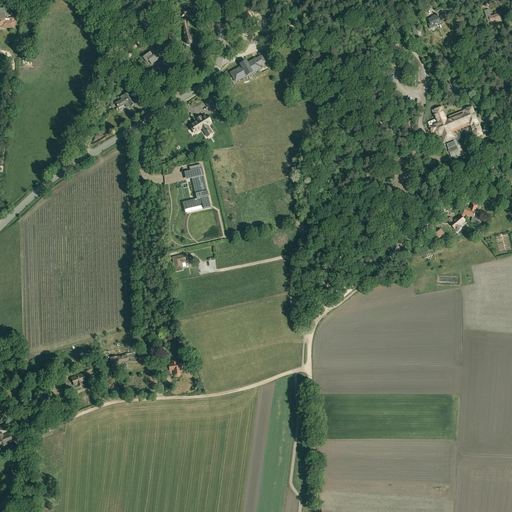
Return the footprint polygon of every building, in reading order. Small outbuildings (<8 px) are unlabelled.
[(489,17),(487,10),(484,11),(487,23),(501,19),(499,14),(489,17)] [(0,24),(1,24),(1,26),(10,26),(10,28),(13,28),(13,24),(14,24),(14,21),(13,21),(13,18),(10,18),(10,19),(5,18),(5,13),(4,13),(0,12),(0,24)] [(428,24),(430,29),(437,25),(441,23),(437,15),(431,17),(432,18),(428,20),(430,23),(428,24)] [(182,21),(184,31),(184,33),(186,43),(186,44),(187,45),(188,45),(189,45),(190,45),(191,44),(191,43),(192,43),(192,42),(192,41),(190,32),(188,31),(186,20),(182,21)] [(149,61),(152,65),(164,56),(159,48),(151,54),(150,52),(143,58),(147,63),(149,61)] [(485,52),(479,57),(485,63),(488,61),(489,62),(492,60),(485,52)] [(259,66),(260,65),(265,63),(261,56),(255,59),(247,63),(245,61),(240,64),(241,67),(230,73),(235,82),(252,72),(260,68),(259,66)] [(121,100),(116,103),(119,108),(125,104),(126,107),(129,105),(130,106),(131,107),(135,104),(138,103),(140,106),(143,104),(140,98),(138,99),(137,97),(132,100),(128,93),(124,95),(120,98),(121,100)] [(211,100),(205,103),(211,112),(217,108),(211,100)] [(458,129),(471,124),(474,132),(475,134),(476,135),(478,135),(479,134),(481,133),(481,131),(481,130),(472,106),(464,109),(448,115),(450,118),(447,119),(443,109),(441,108),(438,108),(437,108),(434,109),(433,111),(434,113),(436,118),(427,121),(429,125),(431,131),(432,131),(433,135),(436,134),(436,135),(440,145),(445,143),(447,148),(456,144),(454,140),(461,137),(458,129)] [(198,121),(190,126),(194,133),(202,128),(204,132),(209,129),(207,125),(211,123),(206,115),(201,118),(201,117),(197,120),(198,121)] [(190,171),(178,173),(185,202),(182,202),(183,203),(183,206),(186,206),(186,209),(195,207),(194,206),(202,204),(202,205),(201,205),(202,210),(203,209),(202,209),(203,209),(203,210),(211,208),(210,204),(208,197),(209,197),(207,191),(202,169),(202,168),(200,168),(200,165),(201,165),(199,165),(200,166),(195,167),(195,166),(194,166),(195,167),(192,168),(192,167),(192,168),(190,168),(190,167),(189,167),(190,171)] [(480,207),(477,206),(477,205),(472,203),(470,209),(466,208),(463,214),(473,218),(476,211),(478,212),(480,207)] [(462,228),(460,225),(465,221),(461,216),(454,222),(451,218),(448,220),(451,224),(455,229),(457,231),(458,231),(459,231),(461,229),(461,228),(462,228)] [(434,234),(438,238),(444,234),(440,229),(434,234)] [(186,255),(173,258),(175,270),(182,269),(180,263),(188,261),(186,255)] [(167,356),(165,345),(159,346),(160,357),(167,356)] [(111,358),(113,369),(119,368),(118,363),(128,361),(127,355),(111,358)] [(179,375),(180,373),(179,369),(183,368),(182,363),(176,363),(175,359),(172,360),(173,364),(169,365),(170,370),(174,370),(174,374),(175,376),(176,376),(177,377),(179,376),(179,375)] [(74,386),(81,383),(85,381),(82,374),(71,379),(74,386)] [(0,446),(1,447),(2,447),(2,448),(5,446),(6,445),(6,444),(12,441),(10,434),(9,433),(3,436),(2,433),(2,434),(0,434),(0,446)]
